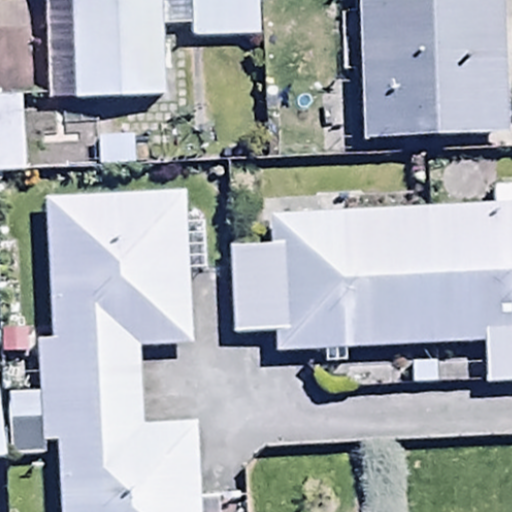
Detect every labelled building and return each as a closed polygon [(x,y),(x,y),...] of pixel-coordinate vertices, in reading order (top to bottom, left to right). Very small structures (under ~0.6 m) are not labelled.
[(196,43),(261,44),(262,0),(49,0),(50,12),(77,12),(76,111),(166,112),(167,5),(197,5),(196,43)] [(511,0),(385,0),(392,163),(511,158),(511,0)] [(23,129),(0,129),(0,182),(24,182),(23,129)] [(213,206),(65,211),(75,511),(228,511),(225,435),(170,437),(167,360),(218,358),(213,206)] [(297,348),(298,370),(506,361),(508,403),(511,402),(511,225),(292,236),(293,258),(256,260),(260,350),(297,348)]
